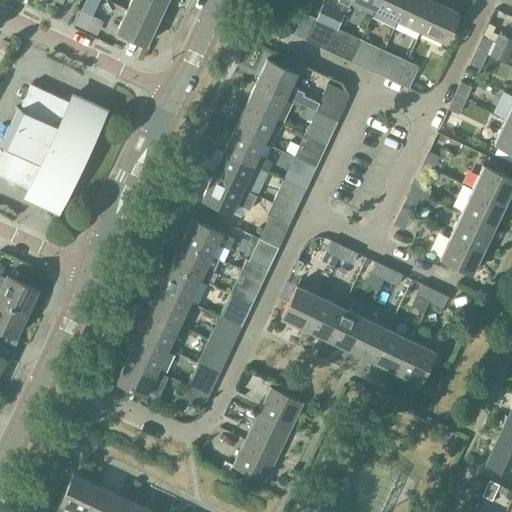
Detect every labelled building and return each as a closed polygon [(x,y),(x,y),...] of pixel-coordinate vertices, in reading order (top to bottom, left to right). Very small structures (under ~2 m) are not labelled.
[(99,0),(87,0),(82,11),(92,16),(99,0)] [(161,0),(129,0),(126,9),(155,23),(165,2),(161,0)] [(379,0),(353,0),(375,10),(379,0)] [(379,0),(375,10),(398,21),(407,0),(379,0)] [(429,0),(407,0),(398,21),(421,31),(434,2),(429,0)] [(458,14),(434,2),(421,31),(445,43),(458,14)] [(155,23),(126,9),(115,31),(145,45),(155,23)] [(304,41),(314,20),(303,14),(293,35),(304,41)] [(325,25),(314,20),(304,41),(315,46),(325,25)] [(511,45),(511,40),(499,34),(489,56),(504,63),(511,45)] [(350,62),(360,41),(348,36),(339,57),(350,62)] [(494,42),(482,36),(476,50),(487,55),(494,42)] [(371,47),(360,41),(350,62),(362,67),(371,47)] [(487,55),(476,50),(469,64),(480,69),(487,55)] [(295,72),(266,58),(255,81),(285,95),(315,110),(319,102),(303,95),(305,92),(289,85),(295,72)] [(396,83),(406,63),(394,58),(385,78),(396,83)] [(417,68),(406,63),(396,83),(408,89),(417,68)] [(244,105),(274,119),(274,117),(283,121),(286,114),(278,110),(285,95),(255,81),(244,105)] [(461,82),(454,95),(466,101),(472,87),(461,82)] [(69,102),(31,84),(21,105),(23,106),(22,109),(16,107),(0,140),(0,145),(4,147),(2,151),(0,149),(0,175),(28,188),(27,192),(59,207),(71,183),(70,183),(72,179),(75,180),(92,143),(90,141),(92,138),(103,113),(71,98),(69,102)] [(466,101),(454,95),(448,109),(459,115),(466,101)] [(319,102),(315,110),(337,120),(342,109),(320,99),(319,102)] [(244,105),(233,128),(263,142),(274,119),(244,105)] [(337,120),(315,110),(309,122),(331,132),(337,120)] [(369,126),(384,132),(387,123),(373,117),(369,126)] [(511,122),(506,119),(494,143),(511,151),(511,122)] [(233,128),(223,151),(252,165),(253,165),(267,171),(272,161),(257,154),(263,142),(233,128)] [(289,141),(284,151),(294,156),(299,145),(289,141)] [(294,156),(293,156),(315,166),(321,155),(299,145),(294,156)] [(252,165),(223,151),(212,174),(242,188),(252,165)] [(421,165),(433,170),(440,156),(427,151),(421,165)] [(315,166),(293,156),(288,167),(310,178),(315,166)] [(433,170),(421,165),(415,179),(426,184),(433,170)] [(511,178),(484,165),(473,188),(504,203),(511,186),(511,178)] [(242,188),(212,174),(201,197),(231,211),(234,203),(249,211),(256,196),(241,189),(242,188)] [(272,202),(294,212),(305,189),(283,179),(272,202)] [(473,188),(462,211),(493,226),(504,203),(473,188)] [(400,210),(411,216),(418,202),(407,197),(400,210)] [(267,214),(289,223),(294,212),(272,202),(267,214)] [(411,216),(400,210),(393,224),(405,229),(411,216)] [(462,211),(451,234),(482,249),(493,226),(462,211)] [(191,219),(180,242),(210,256),(216,243),(229,249),(234,239),(191,219)] [(267,220),(259,238),(278,247),(286,229),(267,220)] [(482,249),(451,234),(440,258),(471,273),(482,249)] [(241,270),(262,280),(278,247),(259,238),(248,260),(246,259),(241,270)] [(338,258),(344,247),(330,240),(325,252),(338,258)] [(180,242),(170,265),(200,279),(205,267),(214,271),(219,260),(210,256),(180,242)] [(358,253),(344,247),(338,258),(353,264),(358,253)] [(384,279),(389,268),(376,261),(370,273),(384,279)] [(200,279),(170,265),(159,288),(189,302),(200,279)] [(389,268),(384,279),(398,286),(403,275),(389,268)] [(0,288),(0,301),(25,313),(36,289),(6,275),(0,288)] [(235,281),(230,293),(252,303),(257,291),(235,281)] [(430,301),(435,290),(421,283),(416,295),(430,301)] [(305,328),(320,297),(296,286),(281,317),(305,328)] [(159,288),(148,311),(178,325),(189,302),(159,288)] [(449,296),(435,290),(430,301),(443,308),(449,296)] [(252,303),(230,293),(225,304),(246,315),(252,303)] [(343,308),(320,297),(305,328),(328,339),(343,308)] [(0,332),(1,330),(14,336),(25,313),(0,301),(0,332)] [(365,318),(343,308),(328,339),(350,350),(365,318)] [(178,325),(148,311),(138,334),(168,348),(178,325)] [(388,329),(365,318),(350,350),(373,361),(388,329)] [(209,339),(231,349),(236,338),(214,327),(209,339)] [(388,329),(373,361),(396,372),(411,340),(388,329)] [(168,348),(138,334),(127,357),(157,371),(168,348)] [(231,349),(209,339),(203,351),(225,361),(231,349)] [(411,340),(396,372),(419,383),(434,351),(411,340)] [(157,371),(127,357),(116,381),(146,395),(147,391),(159,396),(168,377),(156,372),(157,371)] [(187,385),(209,395),(214,384),(193,373),(187,385)] [(209,395),(187,385),(182,397),(204,407),(209,395)] [(270,387),(257,413),(291,429),(303,403),(270,387)] [(257,413),(244,438),(278,455),(291,429),(257,413)] [(511,418),(508,417),(498,440),(511,446),(511,418)] [(278,455),(244,438),(232,464),(265,481),(278,455)] [(511,446),(498,440),(487,463),(511,474),(511,446)] [(207,463),(213,452),(208,450),(203,460),(207,463)] [(73,473),(59,503),(79,511),(82,511),(96,484),(73,473)] [(490,481),(483,496),(493,501),(500,486),(490,481)] [(111,511),(120,495),(96,484),(82,511),(111,511)] [(139,511),(143,506),(120,495),(111,511),(139,511)]
